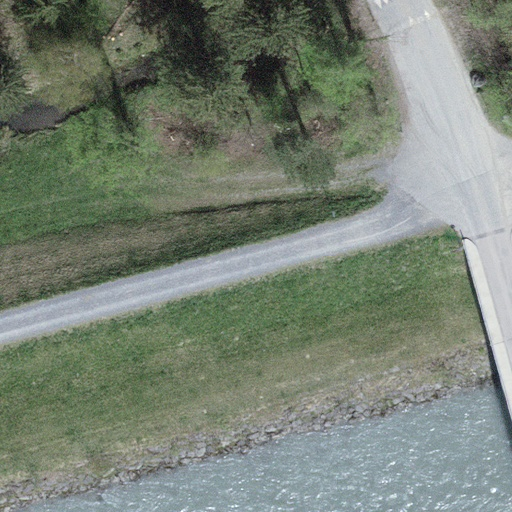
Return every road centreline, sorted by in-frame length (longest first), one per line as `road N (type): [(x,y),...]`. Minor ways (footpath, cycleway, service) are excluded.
road 1 (track): [(0,328),(479,198)]
road 2 (track): [(466,154),(160,191)]
